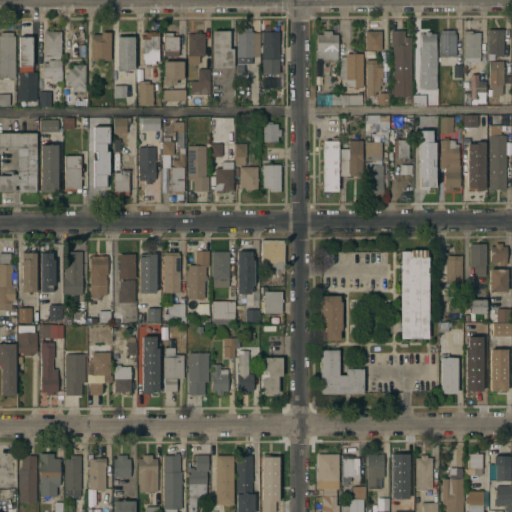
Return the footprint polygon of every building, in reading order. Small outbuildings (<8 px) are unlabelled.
[(259,56),(236,56),(236,30),(241,30),(241,27),(250,27),(250,31),(252,31),(252,32),(259,32),(259,56)] [(503,55),(493,55),(494,59),(488,59),(488,53),(493,52),(493,51),(487,51),(487,28),(503,28),(503,55)] [(61,39),(61,41),(61,54),(43,54),(43,29),(47,29),(47,30),(61,30),(61,39)] [(233,66),(211,66),(211,30),(229,29),(229,47),(233,47),(233,66)] [(411,95),(391,95),(390,86),(392,86),(392,45),(390,45),(390,29),(404,29),(404,36),(411,36),(411,95)] [(455,55),(454,55),(454,58),(440,59),(440,55),(439,55),(439,33),(440,33),(440,29),(454,29),(454,33),(455,33),(455,55)] [(480,56),(479,56),(479,61),(464,61),(464,57),(463,57),(463,29),(472,29),(472,31),(480,31),(480,56)] [(278,72),(261,72),(261,30),(278,30),(278,72)] [(337,59),(316,59),(316,49),(315,49),(315,33),(322,33),(322,30),(331,30),(331,33),(337,33),(337,59)] [(381,49),(366,49),(365,30),(381,30),(381,49)] [(15,76),(0,76),(0,31),(12,31),(12,34),(14,34),(15,76)] [(110,59),(91,59),(91,33),(101,33),(101,31),(110,31),(110,59)] [(159,60),(154,60),(154,63),(141,63),(141,34),(145,34),(145,31),(159,31),(159,60)] [(178,55),(163,55),(163,49),(161,49),(161,42),(163,42),(163,31),(172,31),(172,35),(178,35),(178,55)] [(204,54),(199,54),(199,62),(187,62),(187,32),(194,32),(194,31),(197,31),(197,32),(204,32),(204,54)] [(435,47),(436,47),(435,60),(427,60),(427,62),(422,62),(422,60),(420,60),(420,33),(424,33),(424,31),(429,31),(429,33),(435,33),(435,47)] [(133,70),(116,70),(116,35),(119,35),(119,37),(123,37),(123,35),(126,35),(126,37),(133,37),(133,70)] [(30,37),(18,36),(17,65),(30,65),(30,37)] [(354,80),(354,86),(344,86),(344,82),(347,83),(347,78),(339,78),(339,55),(346,55),(346,53),(351,53),(351,50),(355,50),(355,53),(361,53),(361,65),(363,65),(363,69),(361,69),(361,80),(354,80)] [(61,80),(57,80),(57,82),(52,82),(52,80),(52,76),(43,76),(43,62),(47,62),(47,59),(52,59),(61,58),(61,80)] [(382,77),(379,77),(379,80),(378,80),(378,84),(379,84),(379,88),(378,88),(378,90),(375,90),(375,95),(366,95),(365,59),(378,59),(378,62),(381,62),(382,77)] [(503,83),(502,83),(502,94),(491,94),(491,95),(487,95),(487,88),(491,88),(491,84),(489,84),(488,60),(502,59),(503,83)] [(183,78),(176,78),(175,84),(163,84),(163,60),(183,60),(183,78)] [(85,90),(72,90),(72,85),(67,85),(67,79),(64,79),(64,73),(67,73),(67,67),(73,67),(73,63),(85,63),(85,90)] [(461,76),(453,76),(453,63),(461,63),(461,76)] [(209,93),(190,93),(190,80),(197,80),(197,68),(198,68),(198,67),(208,67),(208,68),(209,68),(209,93)] [(435,80),(435,85),(430,85),(430,87),(419,87),(419,71),(424,71),(424,67),(432,68),(432,70),(435,70),(435,80)] [(36,100),(17,100),(17,84),(18,84),(19,70),(37,71),(36,100)] [(464,91),(463,89),(466,89),(466,91),(470,91),(469,73),(477,73),(477,80),(484,79),(485,102),(476,102),(476,103),(471,104),(471,99),(469,99),(469,103),(462,104),(462,91),(464,91)] [(152,90),(154,90),(154,96),(153,100),(152,100),(152,105),(137,104),(138,80),(149,80),(148,82),(152,83),(152,90)] [(112,85),(124,85),(124,98),(112,98),(112,85)] [(185,99),(161,100),(161,89),(185,88),(185,99)] [(50,106),(38,106),(38,90),(50,90),(50,106)] [(340,103),(340,94),(356,93),(356,91),(361,91),(361,99),(364,99),(364,102),(361,102),(361,103),(340,103)] [(9,105),(0,105),(0,92),(9,93),(9,105)] [(387,92),(387,104),(378,104),(378,92),(387,92)] [(425,105),(413,105),(413,93),(425,93),(425,105)] [(388,130),(384,131),(384,132),(381,132),(380,131),(364,131),(364,122),(365,122),(364,114),(388,114),(388,115),(388,130)] [(142,130),(142,116),(160,116),(160,130),(142,130)] [(457,123),(452,123),(452,132),(439,132),(439,116),(457,116),(457,123)] [(480,128),(464,128),(464,117),(480,116),(480,128)] [(73,128),(63,128),(63,117),(73,117),(73,128)] [(99,127),(87,127),(87,117),(98,117),(99,127)] [(113,132),(113,117),(128,117),(128,123),(126,123),(126,132),(113,132)] [(56,120),(57,132),(38,132),(38,120),(56,120)] [(161,140),(162,140),(162,136),(169,136),(169,140),(173,140),(173,153),(169,153),(169,165),(173,165),(173,159),(178,159),(178,147),(174,147),(174,132),(172,132),(172,121),(183,120),(183,178),(185,178),(185,183),(185,190),(182,190),(182,192),(170,192),(170,190),(168,190),(168,173),(170,173),(169,166),(161,166),(161,154),(161,148),(161,140)] [(262,141),(262,120),(271,120),(271,122),(277,122),(277,128),(280,128),(280,135),(277,135),(277,141),(262,141)] [(505,188),(488,188),(488,135),(489,135),(489,124),(500,124),(500,134),(505,134),(505,188)] [(0,191),(0,174),(10,174),(10,172),(17,172),(17,148),(8,148),(8,146),(5,146),(5,150),(1,150),(1,153),(0,153),(0,131),(36,132),(35,191),(0,191)] [(111,162),(99,162),(99,157),(94,158),(93,135),(96,135),(96,132),(106,132),(107,135),(109,135),(111,162)] [(458,164),(459,164),(459,186),(452,186),(451,189),(444,189),(444,167),(439,167),(439,139),(442,139),(442,136),(448,137),(448,139),(454,139),(454,143),(458,143),(458,164)] [(393,157),(393,158),(388,158),(388,154),(393,155),(393,138),(408,139),(408,157),(393,157)] [(337,190),(322,190),(322,139),(337,140),(337,190)] [(361,172),(357,172),(357,175),(339,175),(339,149),(347,149),(348,139),(362,139),(361,172)] [(434,156),(435,156),(435,175),(428,175),(428,188),(415,188),(415,174),(416,174),(417,139),(434,139),(434,156)] [(381,163),(383,163),(382,193),(365,193),(365,163),(364,163),(364,140),(381,141),(381,163)] [(221,155),(210,156),(210,142),(221,142),(221,155)] [(246,156),(245,156),(245,164),(235,164),(235,142),(245,142),(246,156)] [(205,175),(207,175),(207,190),(193,190),(193,178),(187,178),(188,144),(205,144),(205,175)] [(39,145),(56,145),(56,190),(56,191),(40,191),(40,190),(39,145)] [(155,179),(152,179),(152,182),(145,182),(145,179),(138,179),(138,146),(155,146),(155,179)] [(80,190),(71,190),(71,192),(66,192),(66,190),(64,190),(64,154),(80,154),(80,190)] [(482,169),(484,169),(484,179),(483,179),(483,185),(478,185),(479,188),(470,188),(470,185),(467,185),(467,166),(470,166),(470,161),(476,161),(476,158),(482,158),(482,169)] [(232,179),(233,179),(233,181),(232,181),(232,189),(225,189),(225,190),(220,190),(220,191),(215,191),(215,189),(214,167),(221,167),(221,160),(232,160),(232,179)] [(280,190),(268,190),(268,186),(262,186),(262,173),(261,173),(261,163),(280,163),(280,190)] [(411,174),(399,173),(399,163),(411,164),(411,174)] [(256,177),(258,177),(258,180),(257,180),(257,189),(244,189),(244,186),(238,186),(239,165),(257,165),(256,177)] [(128,194),(113,194),(113,171),(119,171),(119,169),(128,169),(128,194)] [(283,239),(284,270),(261,270),(260,240),(283,239)] [(474,275),(474,266),(469,266),(468,246),(470,246),(470,243),(485,242),(486,264),(485,264),(485,266),(484,266),(485,274),(474,275)] [(506,263),(498,263),(498,261),(490,261),(489,245),(494,245),(494,242),(501,242),(501,245),(506,245),(506,263)] [(427,337),(399,337),(400,250),(410,250),(410,248),(426,248),(426,256),(428,256),(427,337)] [(208,266),(205,266),(205,279),(203,279),(203,297),(187,297),(187,264),(195,264),(194,249),(208,249),(208,266)] [(82,293),(63,293),(63,275),(63,267),(63,250),(81,250),(82,293)] [(228,278),(211,278),(211,250),(228,250),(228,278)] [(36,290),(22,290),(21,283),(22,283),(22,282),(20,282),(20,278),(22,278),(22,264),(20,264),(20,261),(21,261),(21,251),(25,251),(25,252),(36,252),(36,290)] [(54,291),(40,290),(40,251),(52,251),(52,258),(54,258),(54,291)] [(249,257),(251,257),(252,295),(236,295),(236,251),(249,251),(249,257)] [(10,263),(12,263),(12,264),(14,264),(14,267),(12,267),(12,271),(10,271),(10,285),(9,285),(9,286),(14,286),(15,299),(14,299),(14,301),(11,301),(11,309),(0,309),(0,252),(10,252),(10,263)] [(135,278),(121,278),(122,280),(117,280),(117,273),(119,273),(118,253),(134,252),(135,278)] [(107,274),(105,274),(105,278),(106,278),(106,294),(100,294),(100,296),(94,296),(94,298),(90,298),(89,256),(90,256),(90,255),(107,254),(107,274)] [(154,293),(138,293),(138,257),(137,257),(137,254),(143,254),(154,254),(154,293)] [(179,291),(163,291),(163,254),(179,254),(179,291)] [(461,283),(445,283),(445,258),(446,258),(446,254),(461,254),(461,283)] [(506,290),(489,290),(489,268),(506,268),(506,290)] [(134,301),(118,301),(118,289),(119,289),(119,281),(125,281),(125,279),(134,279),(134,301)] [(281,311),(264,311),(264,294),(261,294),(261,286),(266,286),(266,290),(281,290),(281,311)] [(341,329),(339,329),(339,339),(319,339),(319,294),(339,294),(339,300),(341,300),(341,329)] [(485,312),(487,312),(487,320),(467,320),(467,311),(470,311),(470,307),(468,307),(468,304),(470,304),(470,298),(486,298),(485,312)] [(448,312),(458,310),(456,299),(446,301),(448,312)] [(234,318),(211,318),(211,300),(223,300),(223,311),(226,311),(226,300),(234,300),(234,318)] [(184,316),(185,316),(185,322),(176,322),(176,317),(168,317),(168,319),(163,319),(163,312),(167,312),(167,302),(184,302),(184,316)] [(51,318),(51,305),(62,305),(62,318),(51,318)] [(510,321),(496,321),(496,307),(510,307),(510,321)] [(16,308),(30,308),(30,322),(17,323),(16,308)] [(158,322),(145,322),(145,308),(158,308),(158,322)] [(110,321),(98,321),(98,310),(109,309),(110,321)] [(242,309),(242,323),(257,323),(257,309),(242,309)] [(84,322),(73,322),(73,310),(84,310),(84,322)] [(121,315),(130,315),(130,323),(121,323),(121,315)] [(438,321),(448,321),(452,321),(452,325),(450,325),(451,326),(448,326),(448,331),(438,331),(438,321)] [(510,323),(510,336),(492,336),(492,323),(510,323)] [(36,351),(32,351),(32,354),(22,354),(22,352),(17,352),(17,324),(33,324),(33,331),(36,331),(36,351)] [(62,337),(49,337),(49,324),(62,324),(62,337)] [(136,354),(126,354),(126,351),(125,351),(125,347),(126,347),(126,341),(127,341),(127,336),(134,336),(134,341),(135,341),(136,354)] [(234,356),(223,356),(222,337),(233,337),(234,356)] [(53,357),(52,357),(52,369),(57,369),(57,391),(52,391),(52,394),(45,394),(45,391),(41,391),(41,357),(40,357),(40,341),(53,341),(53,357)] [(147,354),(136,354),(136,341),(147,341),(147,354)] [(15,394),(2,394),(2,395),(0,395),(0,343),(15,343),(15,394)] [(183,377),(176,377),(176,390),(163,390),(163,356),(164,356),(164,346),(174,346),(174,354),(182,354),(183,377)] [(487,360),(477,360),(477,358),(476,358),(476,356),(477,356),(477,348),(487,347),(487,360)] [(363,392),(345,392),(345,393),(319,393),(319,349),(338,349),(337,374),(345,374),(345,367),(363,367),(363,392)] [(488,364),(488,349),(506,349),(506,391),(488,391),(488,389),(488,364)] [(110,374),(109,374),(109,376),(105,376),(105,375),(101,375),(101,393),(89,394),(89,380),(92,380),(91,351),(109,351),(110,374)] [(207,380),(204,380),(204,393),(187,393),(187,351),(207,351),(207,380)] [(252,390),(248,389),(248,393),(241,393),(241,390),(236,390),(237,373),(238,351),(242,351),(242,352),(248,352),(247,372),(252,372),(252,390)] [(84,381),(81,381),(81,394),(65,394),(64,353),(84,353),(84,381)] [(151,391),(147,391),(146,389),(146,388),(141,388),(140,367),(148,367),(148,358),(153,358),(153,353),(157,353),(158,380),(159,380),(159,382),(157,382),(157,389),(153,389),(153,390),(151,391)] [(282,375),(277,375),(277,393),(260,393),(261,356),(282,356),(282,375)] [(456,392),(448,392),(440,392),(440,356),(447,356),(456,356),(456,392)] [(227,390),(222,390),(222,393),(216,393),(216,390),(211,390),(211,363),(220,363),(220,368),(227,368),(227,390)] [(130,390),(123,390),(123,392),(120,392),(120,391),(113,391),(113,365),(115,365),(115,364),(119,364),(119,365),(130,365),(130,390)] [(483,392),(471,392),(471,389),(465,389),(465,369),(472,369),(472,365),(481,365),(481,369),(483,369),(483,392)] [(481,474),(464,474),(464,468),(467,468),(467,452),(472,452),(472,449),(476,449),(476,452),(481,452),(481,474)] [(59,485),(56,485),(56,495),(40,495),(40,482),(39,482),(39,452),(53,452),(53,457),(59,457),(59,485)] [(173,454),(173,452),(178,452),(178,454),(179,454),(179,471),(180,471),(180,479),(182,479),(182,483),(180,483),(180,508),(175,508),(175,511),(163,511),(163,454),(173,454)] [(383,477),(381,477),(381,488),(366,488),(366,452),(383,452),(383,477)] [(207,470),(205,470),(205,496),(195,496),(195,501),(197,501),(197,504),(195,504),(196,510),(194,510),(194,511),(190,511),(190,510),(188,510),(188,466),(193,466),(193,468),(195,468),(195,454),(207,453),(207,470)] [(236,511),(236,453),(251,453),(251,493),(253,493),(253,511),(236,511)] [(281,481),(273,481),(273,483),(268,483),(268,481),(259,481),(259,471),(263,471),(263,461),(260,461),(260,453),(281,453),(281,481)] [(338,479),(316,479),(316,453),(338,453),(338,479)] [(408,476),(391,476),(390,455),(395,455),(395,453),(403,453),(403,455),(408,455),(408,476)] [(431,488),(414,488),(415,456),(419,456),(420,453),(426,453),(426,456),(431,456),(431,488)] [(35,501),(18,501),(18,466),(21,466),(21,454),(35,454),(35,501)] [(80,495),(70,495),(70,496),(65,496),(65,495),(64,495),(64,458),(69,458),(69,454),(80,454),(80,495)] [(130,476),(113,476),(113,457),(116,457),(116,454),(126,454),(126,457),(130,457),(130,476)] [(157,491),(138,491),(138,483),(137,483),(137,457),(142,457),(142,454),(151,454),(151,457),(156,457),(157,491)] [(232,454),(232,503),(215,503),(215,454),(232,454)] [(359,475),(350,475),(350,480),(347,480),(347,484),(341,484),(341,475),(343,475),(343,457),(341,457),(341,454),(353,454),(353,457),(359,457),(359,475)] [(509,479),(487,479),(488,463),(495,463),(495,454),(510,455),(509,479)] [(105,466),(104,466),(105,488),(89,488),(88,458),(95,458),(95,457),(105,457),(105,466)] [(462,511),(445,511),(445,502),(441,502),(442,477),(462,477),(462,511)] [(511,510),(504,510),(504,504),(493,504),(493,498),(495,498),(495,484),(511,484),(511,510)] [(350,485),(364,485),(364,498),(362,498),(362,511),(340,511),(340,504),(342,504),(342,502),(348,502),(348,488),(350,485)] [(338,511),(318,511),(321,511),(320,495),(321,495),(321,488),(335,488),(335,504),(338,504),(338,511)] [(412,504),(400,504),(400,490),(412,490),(412,504)] [(467,511),(467,502),(465,502),(465,497),(467,497),(467,490),(482,490),(482,511),(467,511)] [(274,508),(261,508),(261,495),(274,495),(274,508)] [(134,511),(113,511),(113,499),(121,500),(121,498),(124,498),(124,499),(134,499),(134,511)] [(388,511),(371,511),(376,511),(376,499),(388,499),(388,511)] [(62,511),(53,511),(54,511),(54,501),(62,501),(62,511)] [(437,511),(422,511),(422,501),(437,501),(437,511)]
